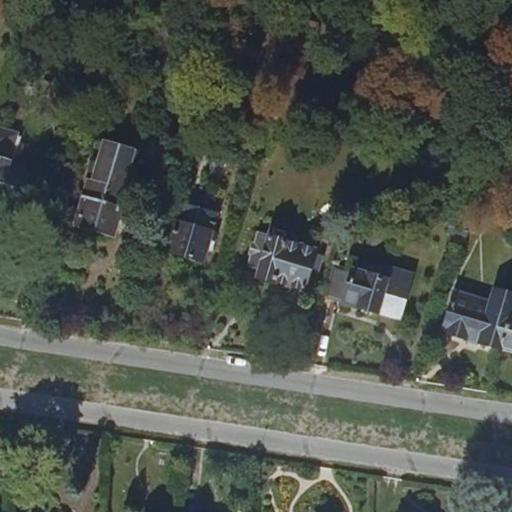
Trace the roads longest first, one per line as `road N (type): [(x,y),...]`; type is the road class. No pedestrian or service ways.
road 1 (residential): [(0,396),(511,479)]
road 2 (residential): [(511,414),(0,336)]
